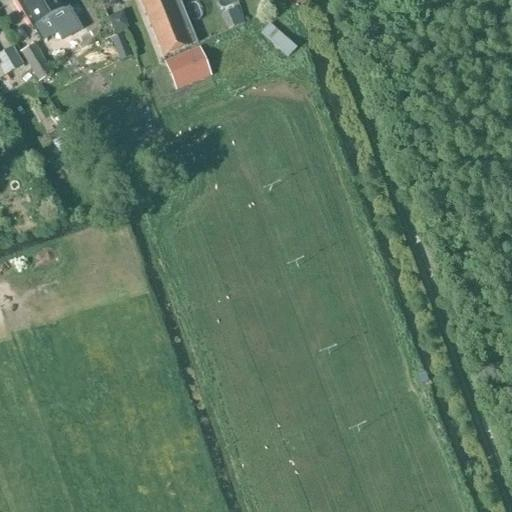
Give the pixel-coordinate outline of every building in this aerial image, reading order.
[(49,19),(64,10),(58,0),(14,0),(32,29),(32,28),(41,43),(57,33),(49,19)] [(178,0),(139,0),(163,58),(196,44),(178,0)] [(295,49),(268,25),(260,34),(287,58),(295,49)] [(38,82),(51,74),(34,46),(21,54),(38,82)] [(0,70),(4,77),(22,67),(12,49),(0,55),(0,70)] [(211,77),(199,49),(163,63),(174,92),(211,77)]
